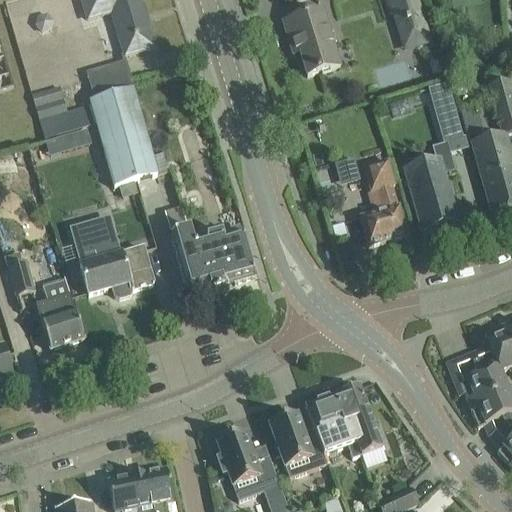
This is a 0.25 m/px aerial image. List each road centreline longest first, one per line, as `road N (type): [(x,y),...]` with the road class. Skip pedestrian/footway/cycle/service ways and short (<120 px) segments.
road 1 (tertiary): [(346,323),(313,296),(278,239),(207,0)]
road 2 (tertiary): [(509,511),(467,470),(400,372),(346,323)]
road 3 (tertiary): [(175,407),(346,323)]
road 4 (residential): [(51,446),(0,279)]
road 5 (unclassified): [(346,323),(511,276)]
road 6 (tertiary): [(51,446),(175,407)]
